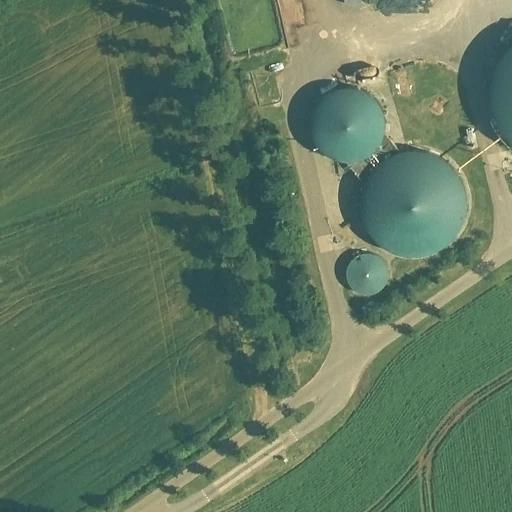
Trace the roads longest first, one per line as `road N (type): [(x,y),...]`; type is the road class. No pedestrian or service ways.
road 1 (track): [(463,34),(306,73),(289,117),(337,304),(343,400),(175,511)]
road 2 (track): [(132,511),(511,250)]
